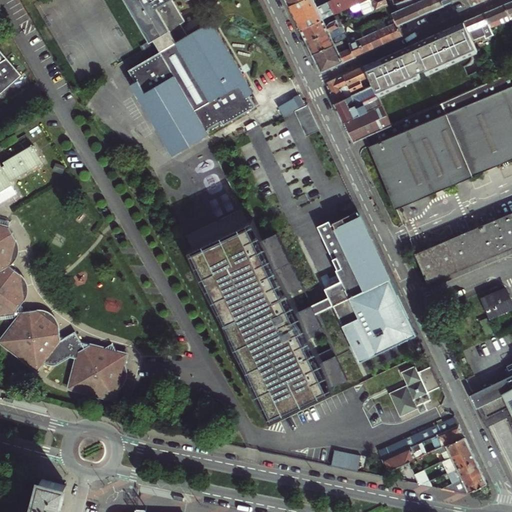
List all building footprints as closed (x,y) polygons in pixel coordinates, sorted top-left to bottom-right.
[(124,0),(150,43),(153,41),(160,53),(128,71),(135,82),(131,85),(172,155),(208,135),(206,131),(221,123),(223,126),(255,108),(248,96),(252,94),(247,85),(210,23),(187,37),(181,28),(178,22),(182,19),(171,0),(124,0)] [(313,0),(304,0),(289,7),(291,12),(295,18),(300,29),(322,19),(334,13),(329,1),(317,7),(314,2),(313,0)] [(331,0),(329,1),(334,13),(350,6),(347,0),(331,0)] [(388,5),(385,0),(363,0),(350,6),(354,13),(361,9),(364,16),(384,7),(388,5)] [(394,17),(396,22),(397,24),(399,23),(405,20),(412,17),(419,15),(412,0),(398,0),(392,3),(395,10),(393,11),(391,11),(394,17)] [(412,0),(419,15),(425,12),(431,10),(426,0),(412,0)] [(426,0),(431,10),(439,6),(444,4),(441,0),(426,0)] [(497,8),(485,14),(491,29),(511,19),(511,17),(506,4),(497,8)] [(466,22),(474,41),(485,36),(487,39),(494,35),(491,29),(485,14),(477,17),(466,22)] [(384,21),(393,39),(398,37),(402,35),(397,24),(396,22),(394,17),(384,21)] [(322,19),(300,29),(302,34),(306,42),(339,27),(336,19),(328,23),(326,26),(322,19)] [(375,26),(383,44),(388,42),(393,39),(384,21),(375,26)] [(379,60),(365,66),(370,77),(374,86),(378,94),(479,52),(474,41),(466,22),(456,27),(434,36),(419,43),(399,51),(379,60)] [(339,27),(306,42),(309,48),(312,54),(335,44),(346,39),(348,38),(342,26),(339,27)] [(366,30),(374,48),(379,46),(383,44),(375,26),(366,30)] [(356,34),(365,52),(370,50),(374,48),(366,30),(356,34)] [(346,39),(349,47),(354,57),(359,55),(365,52),(356,34),(348,38),(346,39)] [(335,44),(312,54),(316,64),(321,73),(354,57),(349,47),(339,52),(335,44)] [(0,93),(23,74),(0,49),(0,48),(0,93)] [(354,71),(345,75),(354,95),(365,90),(361,81),(370,77),(365,66),(354,71)] [(511,72),(391,124),(366,136),(372,151),(396,206),(511,157),(511,72)] [(334,94),(338,102),(354,95),(345,75),(328,82),(334,94)] [(354,140),(366,136),(391,124),(378,94),(374,86),(365,90),(354,95),(338,102),(336,103),(343,118),(354,140)] [(301,108),(307,105),(300,94),(295,97),(301,108)] [(297,110),(301,108),(295,97),(280,105),(285,116),(297,110)] [(301,108),(297,110),(309,135),(321,129),(309,104),(307,105),(301,108)] [(45,167),(34,150),(0,170),(0,324),(19,320),(21,323),(11,336),(13,351),(35,366),(41,366),(46,369),(49,366),(51,367),(55,368),(58,368),(60,367),(62,367),(76,358),(81,360),(76,380),(83,391),(110,399),(124,390),(129,364),(118,344),(110,348),(86,343),(80,333),(69,340),(65,338),(63,328),(42,312),(31,314),(30,310),(26,309),(29,305),(25,278),(12,270),(19,244),(12,233),(14,227),(0,223),(0,210),(20,199),(14,190),(15,189),(13,187),(18,183),(45,167)] [(332,223),(331,220),(317,226),(342,279),(325,287),(328,295),(324,297),(311,303),(290,313),(286,305),(283,297),(281,293),(301,283),(276,234),(256,244),(248,227),(194,252),(267,412),(345,377),(331,346),(310,355),(302,338),(322,328),(314,311),(327,304),(332,302),(359,360),(376,351),(394,343),(416,332),(381,257),(358,208),(334,220),(335,222),(332,223)] [(415,253),(428,281),(441,276),(481,259),(511,245),(511,212),(454,237),(415,253)] [(497,291),(485,297),(494,317),(511,308),(511,295),(508,286),(497,291)] [(489,316),(482,319),(488,334),(496,331),(489,316)] [(418,371),(415,364),(401,371),(405,380),(407,384),(389,392),(396,407),(400,415),(417,407),(420,412),(427,408),(424,401),(430,398),(429,396),(431,395),(428,390),(441,384),(436,374),(432,365),(418,371)] [(511,373),(473,391),(488,424),(498,420),(507,416),(511,426),(511,373)] [(459,423),(455,415),(396,443),(378,452),(381,460),(417,443),(426,439),(459,423)] [(462,430),(459,423),(426,439),(429,446),(426,447),(428,452),(436,449),(465,435),(462,430)] [(468,441),(465,435),(436,449),(437,452),(441,450),(445,458),(451,455),(450,453),(460,449),(461,451),(470,447),(468,441)] [(417,443),(381,460),(387,471),(408,461),(414,459),(422,455),(417,443)] [(473,453),(470,447),(461,451),(460,449),(450,453),(451,455),(445,458),(442,459),(448,472),(476,458),(473,453)] [(335,451),(332,466),(358,472),(362,456),(335,451)] [(478,463),(476,458),(448,472),(453,482),(462,478),(462,476),(471,472),(472,475),(482,471),(478,463)] [(420,470),(414,459),(408,461),(414,473),(420,470)] [(420,470),(414,473),(419,484),(432,487),(429,481),(423,468),(420,470)] [(484,476),(482,471),(472,475),(471,472),(462,476),(462,478),(453,482),(440,489),(467,494),(466,492),(487,482),(484,476)] [(59,511),(66,486),(41,479),(31,511),(59,511)]
